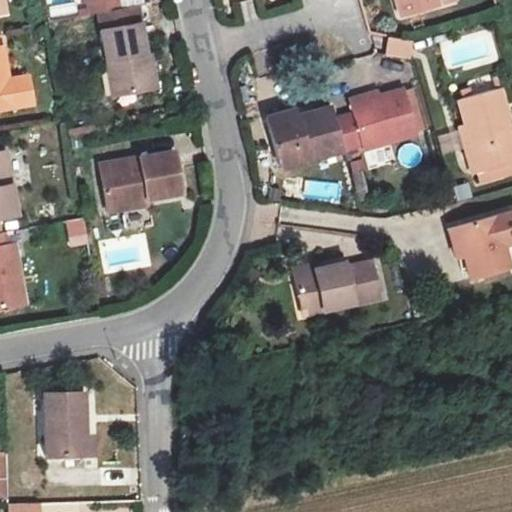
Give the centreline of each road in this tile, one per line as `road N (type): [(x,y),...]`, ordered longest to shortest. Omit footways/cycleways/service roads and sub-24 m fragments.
road 1 (residential): [(197,50),(228,187),(224,243),(192,294),(147,326)]
road 2 (unknown): [(226,215),(347,229),(419,209)]
road 3 (unclassified): [(159,511),(147,326)]
road 4 (residential): [(343,0),(346,11),(197,50)]
road 5 (residential): [(147,326),(0,352)]
